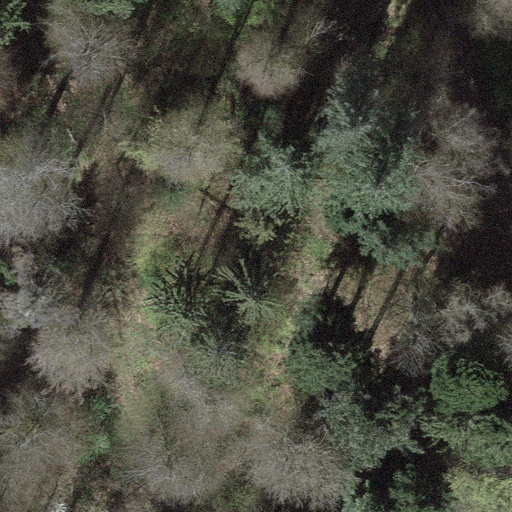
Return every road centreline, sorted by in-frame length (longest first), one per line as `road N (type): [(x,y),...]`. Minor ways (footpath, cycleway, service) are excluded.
road 1 (track): [(433,0),(511,229)]
road 2 (track): [(511,446),(385,511)]
